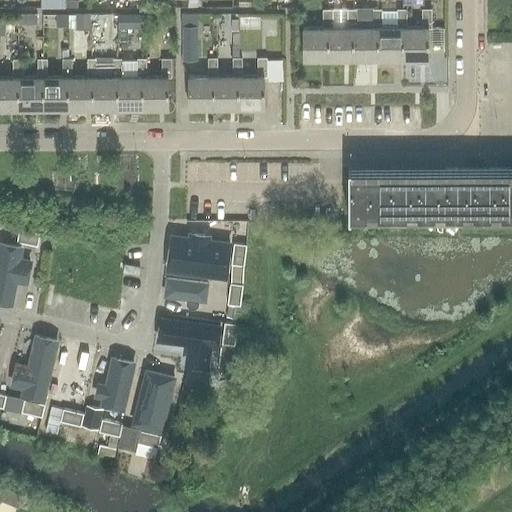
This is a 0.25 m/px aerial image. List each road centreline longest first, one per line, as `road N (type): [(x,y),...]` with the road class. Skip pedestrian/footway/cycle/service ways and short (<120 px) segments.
road 1 (residential): [(167,141),(473,142),(471,0)]
road 2 (residential): [(0,314),(138,346),(151,323),(167,141)]
road 3 (residential): [(0,142),(167,141)]
